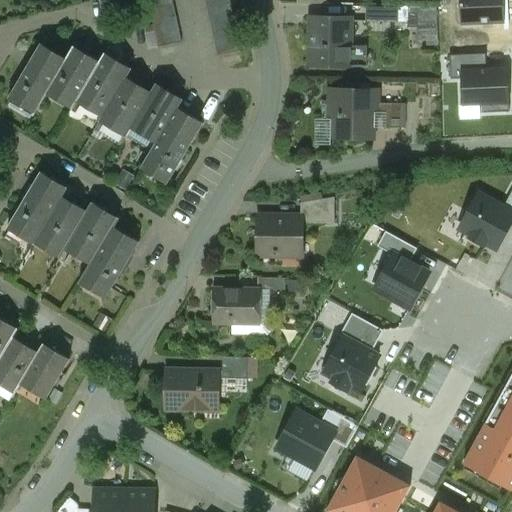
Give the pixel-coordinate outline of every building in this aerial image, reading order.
[(171,0),(147,0),(150,11),(173,6),(171,0)] [(229,0),(204,0),(207,9),(230,4),(229,0)] [(459,0),(461,25),(505,23),(504,0),(459,0)] [(230,4),(207,9),(209,21),(233,16),(230,4)] [(443,47),(443,5),(411,4),(411,25),(419,25),(418,46),(443,47)] [(173,6),(150,11),(152,23),(176,18),(173,6)] [(398,7),(365,6),(365,22),(397,23),(398,7)] [(233,16),(209,21),(212,33),(236,27),(233,16)] [(176,18),(152,23),(155,35),(179,30),(176,18)] [(350,19),(311,18),(310,66),(349,66),(350,19)] [(238,39),(236,27),(212,33),(215,45),(238,39)] [(179,30),(155,35),(158,47),(181,41),(179,30)] [(238,39),(215,45),(218,56),(241,51),(238,39)] [(372,66),(371,43),(355,44),(357,66),(372,66)] [(40,44),(8,98),(33,113),(31,116),(33,117),(47,95),(46,95),(66,61),(65,60),(55,54),(56,53),(40,44)] [(73,46),(65,60),(66,61),(46,95),(47,95),(72,110),(76,103),(76,102),(99,62),(73,46)] [(131,69),(104,53),(99,62),(100,62),(76,102),(76,103),(101,117),(102,117),(125,77),(126,78),(131,69)] [(487,69),(486,54),(450,55),(451,80),(461,79),(461,70),(487,69)] [(510,112),(508,68),(487,69),(461,70),(461,79),(462,106),(480,106),(480,113),(510,112)] [(126,78),(125,77),(102,117),(101,117),(99,121),(125,137),(130,129),(151,93),(150,93),(126,78)] [(151,93),(130,129),(154,143),(156,144),(177,108),(178,109),(183,100),(156,84),(150,93),(151,93)] [(378,92),(329,91),(329,102),(321,102),(321,122),(330,122),(330,137),(371,138),(372,119),(377,115),(377,104),(378,92)] [(401,104),(377,104),(377,115),(385,115),(385,128),(401,129),(401,104)] [(156,144),(154,143),(139,168),(167,185),(203,124),(178,109),(177,108),(156,144)] [(67,188),(40,172),(7,229),(33,245),(34,244),(62,197),(67,188)] [(511,211),(504,207),(480,194),(460,229),(472,236),(471,238),(484,245),(485,243),(497,249),(511,221),(511,211)] [(62,197),(34,244),(59,258),(86,211),(62,197)] [(334,198),(301,204),(300,217),(303,217),(302,224),(335,224),(334,198)] [(119,219),(92,203),(86,211),(59,258),(60,259),(65,250),(89,265),(91,266),(114,228),(119,219)] [(283,219),(258,218),(257,256),(302,256),(302,224),(303,217),(300,217),(283,217),(283,219)] [(114,228),(91,266),(89,265),(78,283),(105,299),(139,242),(114,228)] [(394,254),(410,263),(418,249),(386,232),(378,247),(394,255),(394,254)] [(375,290),(410,309),(429,274),(410,263),(394,254),(394,255),(375,290)] [(285,279),(258,278),(257,290),(259,290),(285,291),(285,279)] [(257,290),(213,289),(213,323),(259,324),(259,290),(257,290)] [(344,336),(373,352),(384,331),(353,314),(340,336),(344,338),(344,336)] [(0,358),(18,329),(0,318),(0,358)] [(0,358),(0,384),(14,393),(20,385),(43,344),(38,352),(13,338),(18,329),(0,358)] [(373,352),(344,336),(344,338),(324,374),(334,379),(332,383),(348,391),(350,388),(360,393),(365,383),(368,385),(378,367),(375,365),(380,356),(373,352)] [(69,360),(43,344),(20,385),(46,400),(69,360)] [(510,371),(511,365),(511,346),(509,345),(501,368),(510,371)] [(248,358),(222,357),(221,379),(247,379),(248,358)] [(186,376),(170,376),(170,410),(193,410),(193,405),(211,405),(211,389),(217,389),(217,371),(190,371),(186,374),(186,376)] [(511,377),(465,463),(511,488),(511,377)] [(298,410),(277,449),(314,469),(331,439),(336,430),(322,423),(298,410)] [(329,410),(322,423),(336,430),(331,439),(346,447),(358,426),(329,410)] [(394,511),(409,486),(358,458),(329,510),(332,511),(394,511)] [(123,511),(124,491),(94,490),(94,502),(98,506),(94,510),(93,511),(123,511)] [(154,491),(124,491),(123,511),(153,511),(149,507),(154,503),(154,491)]
